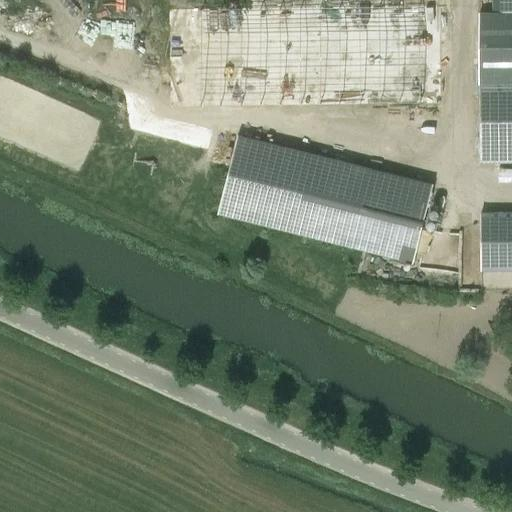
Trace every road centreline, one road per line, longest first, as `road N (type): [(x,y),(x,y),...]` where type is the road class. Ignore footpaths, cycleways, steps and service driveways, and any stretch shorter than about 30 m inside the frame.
road 1 (track): [(511,192),(466,191),(466,250),(403,302),(374,313),(0,144)]
road 2 (tertiary): [(463,511),(306,453),(0,313)]
